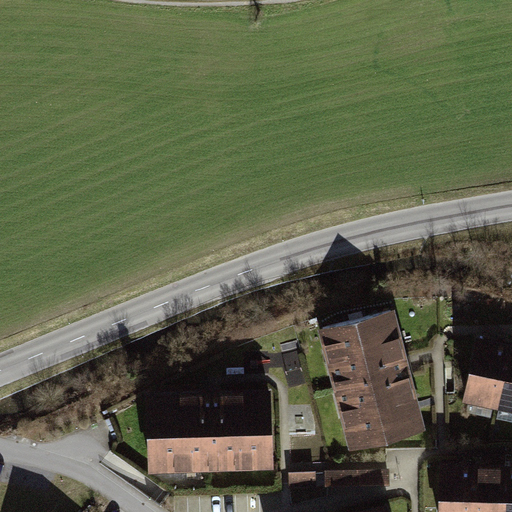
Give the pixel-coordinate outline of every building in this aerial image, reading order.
[(346,416),(353,443),(421,426),(391,309),(323,327),(328,348),(339,346),(345,371),(335,374),(339,391),(350,389),(356,414),(346,416)] [(466,395),(497,402),(509,346),(477,339),(466,395)] [(497,402),(511,404),(511,346),(509,346),(497,402)] [(149,396),(151,466),(179,465),(179,454),(204,453),(205,464),(223,463),(223,453),(248,452),(249,462),(272,462),(269,391),(149,396)] [(440,511),(472,511),(474,466),(442,465),(440,511)] [(472,511),(504,511),(506,467),(474,466),(472,511)] [(388,470),(327,471),(327,484),(388,483),(388,470)] [(314,472),(290,472),(291,485),(314,485),(314,472)]
